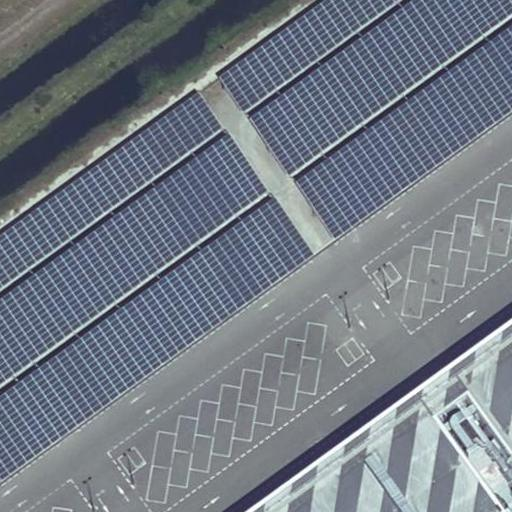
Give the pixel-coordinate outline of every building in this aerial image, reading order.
[(252,118),(416,0),(334,0),(224,80),(252,118)] [(302,182),(511,27),(511,0),(440,0),(263,130),(302,182)] [(345,241),(511,118),(511,38),(306,189),(345,241)] [(0,302),(222,140),(194,101),(0,241),(0,302)] [(0,394),(55,354),(269,198),(230,146),(0,313),(0,394)] [(0,489),(310,263),(272,210),(0,408),(0,489)] [(511,511),(511,331),(262,511),(511,511)]
